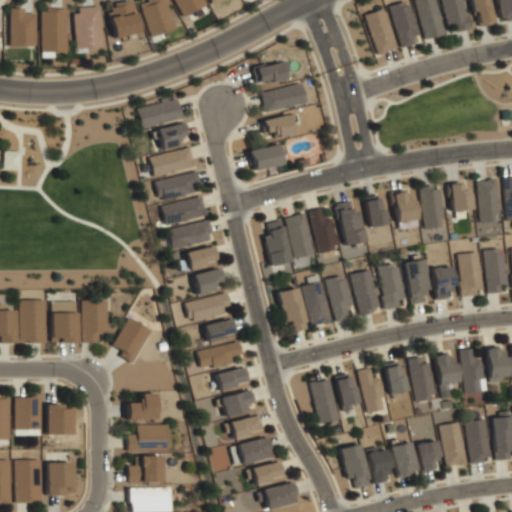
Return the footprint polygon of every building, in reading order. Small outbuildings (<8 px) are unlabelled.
[(112,37),(137,31),(129,0),(122,0),(111,3),(112,9),(105,11),(112,37)] [(138,3),(147,36),(171,29),(163,0),(145,0),(146,1),(138,3)] [(203,4),(200,0),(171,0),(180,16),(203,4)] [(412,43),(410,36),(416,34),(404,0),(402,0),(386,5),(399,47),(412,43)] [(442,34),(433,0),(412,0),(422,39),(442,34)] [(439,0),(445,24),(453,22),(455,31),(468,28),(461,0),(439,0)] [(476,26),(490,24),(487,0),(468,0),(470,11),(475,11),(476,26)] [(511,0),(494,0),(498,20),(511,17),(511,0)] [(73,48),(98,47),(97,6),(72,6),(73,48)] [(34,13),(21,13),(22,8),(8,7),(7,45),(33,46),(34,13)] [(64,8),(38,8),(38,51),(64,51),(64,8)] [(363,13),(373,53),(393,48),(383,8),(363,13)] [(284,62),(253,66),(255,82),(286,78),(284,62)] [(257,92),(262,112),(303,102),(298,82),(257,92)] [(134,107),(139,127),(179,118),(174,97),(134,107)] [(260,119),(263,132),(272,131),(273,137),(290,133),(287,114),(260,119)] [(246,151),(251,170),(279,163),(274,143),(246,151)] [(150,175),(192,166),(187,147),(146,156),(150,175)] [(0,169),(1,150),(18,151),(17,169),(0,169)] [(196,193),(194,172),(152,178),(155,199),(196,193)] [(511,175),(501,176),(503,220),(511,219),(511,175)] [(476,221),(495,220),(494,179),(475,179),(476,221)] [(466,181),(446,182),(448,210),(467,209),(466,181)] [(415,188),(423,229),(442,225),(435,184),(415,188)] [(395,222),(413,219),(407,189),(389,192),(395,222)] [(367,227),(383,224),(377,193),(361,197),(367,227)] [(162,223),(203,216),(200,196),(159,203),(162,223)] [(342,245),(363,240),(356,210),(350,211),(348,200),(333,203),(342,245)] [(308,209),(314,252),(334,249),(330,216),(319,217),(318,207),(308,209)] [(281,217),(292,258),(312,252),(301,212),(281,217)] [(165,229),(170,248),(211,239),(206,219),(165,229)] [(288,260),(277,219),(263,222),(266,234),(260,235),(268,266),(288,260)] [(186,266),(216,261),(213,245),(183,251),(186,266)] [(503,284),(501,248),(482,248),(483,292),(498,292),(498,284),(503,284)] [(454,254),(459,294),(480,291),(475,251),(454,254)] [(424,301),(422,290),(427,289),(421,258),(401,262),(409,304),(424,301)] [(375,265),(382,309),(397,306),(396,299),(402,298),(396,262),(375,265)] [(429,268),(433,299),(452,297),(448,265),(429,268)] [(195,294),(213,289),(212,282),(220,280),(217,268),(190,274),(195,294)] [(347,273),(357,315),(377,310),(367,268),(347,273)] [(328,322),(317,274),(305,277),(306,283),(299,285),(308,326),(328,322)] [(323,278),(332,322),(351,318),(343,274),(323,278)] [(274,292),(282,322),(288,320),(290,332),(305,328),(295,287),(274,292)] [(183,301),(187,321),(222,314),(220,306),(227,305),(224,292),(183,301)] [(43,342),(43,299),(17,299),(16,341),(43,342)] [(104,299),(78,299),(79,342),(96,342),(96,333),(105,332),(104,299)] [(74,342),(73,300),(48,300),(48,342),(74,342)] [(12,310),(0,309),(0,308),(0,304),(0,303),(0,342),(12,342),(12,310)] [(129,362),(148,329),(125,316),(109,345),(119,351),(117,355),(129,362)] [(204,340),(233,333),(229,318),(200,325),(204,340)] [(194,350),(197,366),(209,364),(210,367),(230,363),(229,356),(239,354),(236,341),(194,350)] [(476,346),(456,349),(462,393),(482,390),(476,346)] [(503,350),(496,350),(496,346),(483,347),(486,380),(506,378),(503,350)] [(432,355),(435,390),(446,389),(446,382),(454,382),(451,353),(432,355)] [(432,397),(423,355),(404,358),(412,400),(432,397)] [(402,390),(396,360),(380,363),(387,394),(402,390)] [(213,372),(216,388),(245,383),(243,367),(213,372)] [(376,376),(369,378),(366,367),(352,370),(364,413),(380,408),(377,397),(381,396),(376,376)] [(331,375),(339,409),(354,405),(346,372),(331,375)] [(314,423),(334,419),(326,378),(306,382),(314,423)] [(221,413),(252,408),(249,390),(218,395),(221,413)] [(152,418),(152,393),(136,393),(136,402),(124,402),(124,418),(152,418)] [(0,438),(8,439),(7,395),(0,395),(0,438)] [(11,396),(12,434),(37,434),(37,396),(11,396)] [(43,434),(69,433),(68,408),(60,408),(60,403),(42,404),(43,434)] [(511,446),(508,412),(497,413),(497,416),(488,417),(493,459),(508,458),(506,447),(511,446)] [(260,430),(256,414),(226,421),(229,436),(260,430)] [(467,463),(487,461),(483,418),(463,420),(467,463)] [(438,423),(442,465),(462,464),(458,422),(438,423)] [(165,450),(164,423),(133,424),(133,434),(124,434),(125,451),(165,450)] [(268,457),(265,438),(229,443),(232,463),(268,457)] [(438,468),(432,440),(413,443),(419,472),(438,468)] [(415,472),(407,441),(387,446),(395,477),(415,472)] [(366,484),(357,443),(336,448),(343,478),(350,477),(352,488),(366,484)] [(371,484),(390,479),(381,445),(362,450),(371,484)] [(158,455),(137,455),(137,464),(125,465),(125,482),(158,481),(158,455)] [(7,459),(0,458),(0,502),(8,502),(7,459)] [(36,458),(12,459),(12,502),(37,501),(36,458)] [(248,468),(252,483),(281,476),(277,460),(248,468)] [(69,461),(42,462),(43,494),(70,494),(69,461)] [(264,509),(295,501),(289,481),(259,489),(264,509)] [(126,487),(126,511),(128,511),(167,511),(166,486),(126,487)]
